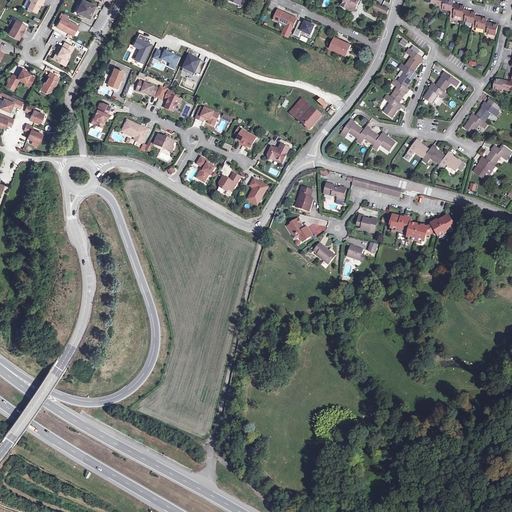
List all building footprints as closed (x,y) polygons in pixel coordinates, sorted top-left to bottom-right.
[(29,0),(30,1),(28,5),(31,7),(30,9),(35,12),(40,2),(41,3),(42,0),(29,0)] [(82,0),(79,0),(73,12),(87,19),(94,5),(82,0)] [(345,0),(343,6),(355,12),(360,0),(345,0)] [(426,0),(426,3),(436,5),(436,6),(439,6),(438,9),(451,11),(450,13),(455,14),(454,16),(462,17),(461,19),(465,19),(465,22),(474,23),(474,25),(478,26),(478,27),(485,29),(485,32),(487,32),(487,34),(496,35),(498,24),(491,23),(486,22),(486,19),(479,18),(473,17),(474,12),(468,11),(462,10),(463,6),(456,5),(452,4),(452,0),(426,0)] [(103,6),(100,14),(108,17),(111,9),(103,6)] [(279,11),(275,20),(289,27),(287,30),(287,29),(285,32),(283,36),(289,38),(293,30),(298,20),(279,11)] [(61,18),(56,27),(74,36),(80,26),(67,19),(68,16),(62,13),(59,17),(61,18)] [(15,19),(7,33),(17,39),(19,35),(20,36),(24,29),(23,28),(25,25),(15,19)] [(305,25),(301,23),(294,36),(299,38),(302,32),(312,36),(316,27),(306,23),(305,25)] [(444,33),(438,31),(436,38),(442,40),(444,33)] [(150,44),(144,41),(146,36),(138,33),(133,45),(139,48),(134,58),(142,62),(150,44)] [(343,44),(336,41),(332,49),(339,52),(338,54),(347,58),(348,57),(350,58),(353,52),(351,50),(353,46),(344,42),(343,44)] [(52,58),(62,64),(65,59),(69,51),(70,52),(73,47),(64,42),(62,47),(61,46),(58,51),(57,54),(55,53),(52,58)] [(161,61),(162,59),(170,64),(169,67),(174,69),(175,66),(181,54),(167,48),(166,49),(159,46),(154,58),(161,61)] [(405,71),(399,81),(398,80),(395,84),(398,87),(392,96),(390,95),(387,100),(391,103),(385,112),(394,118),(398,112),(400,108),(401,109),(404,104),(402,102),(405,97),(407,93),(408,94),(411,89),(408,87),(412,82),(414,78),(415,79),(419,73),(416,72),(419,67),(422,62),(423,63),(426,58),(412,49),(409,53),(412,55),(406,65),(405,64),(402,69),(405,71)] [(206,63),(189,55),(182,70),(194,76),(196,72),(200,75),(206,63)] [(107,82),(115,86),(119,78),(120,78),(123,71),(115,66),(107,82)] [(34,77),(26,73),(21,70),(17,77),(12,75),(8,83),(15,87),(19,79),(25,83),(26,82),(30,84),(34,77)] [(59,77),(49,72),(47,77),(48,77),(45,82),(44,82),(40,89),(46,92),(50,91),(52,87),(53,87),(55,85),(59,77)] [(448,93),(447,92),(453,83),(456,86),(460,81),(446,72),(443,77),(441,80),(438,85),(434,83),(431,89),(429,93),(425,98),(434,104),(441,95),(444,98),(448,93)] [(511,89),(511,78),(511,81),(501,80),(496,79),(495,89),(503,90),(503,89),(511,91),(511,89)] [(158,89),(140,80),(136,90),(150,96),(151,95),(154,96),(158,89)] [(126,96),(130,98),(134,88),(130,87),(126,96)] [(182,98),(169,91),(166,98),(169,100),(165,109),(173,113),(177,104),(179,105),(182,98)] [(6,99),(2,98),(0,102),(0,109),(9,113),(15,99),(8,95),(6,99)] [(159,99),(156,105),(162,108),(165,102),(159,99)] [(295,118),(307,103),(303,99),(291,114),(295,118)] [(327,104),(321,99),(318,103),(324,108),(327,104)] [(482,111),(478,116),(474,113),(471,118),(472,119),(469,124),(466,127),(475,133),(481,125),(485,127),(488,123),(487,122),(493,113),(496,115),(500,111),(486,101),(483,106),(485,107),(482,111)] [(93,123),(100,127),(103,122),(101,121),(103,117),(105,117),(110,106),(102,102),(101,104),(98,110),(96,109),(92,118),(95,119),(93,123)] [(36,107),(28,103),(24,111),(30,114),(28,120),(38,124),(43,114),(34,110),(36,107)] [(322,116),(307,103),(295,118),(310,130),(322,116)] [(218,115),(204,107),(203,109),(200,108),(195,118),(202,122),(203,119),(213,124),(218,115)] [(13,119),(2,114),(1,117),(0,116),(0,127),(4,130),(6,125),(10,127),(13,119)] [(366,139),(375,145),(374,146),(379,149),(382,145),(390,151),(396,142),(391,139),(387,137),(388,136),(383,132),(381,136),(375,133),(371,130),(372,129),(367,126),(365,129),(359,126),(355,124),(356,123),(351,119),(342,133),(347,136),(350,132),(359,138),(358,140),(363,143),(366,139)] [(142,144),(146,137),(141,134),(143,129),(133,124),(134,123),(128,120),(123,129),(130,133),(128,135),(135,138),(135,140),(142,144)] [(33,126),(26,123),(24,129),(29,132),(26,139),(38,144),(42,134),(32,130),(33,126)] [(238,143),(243,146),(249,135),(241,130),(235,140),(239,142),(238,143)] [(154,144),(164,149),(167,148),(172,151),(174,147),(174,145),(175,142),(171,139),(168,140),(165,139),(165,138),(159,134),(154,144)] [(255,138),(249,135),(243,146),(245,147),(245,146),(249,148),(255,138)] [(448,164),(457,171),(459,167),(463,170),(467,165),(459,159),(454,156),(455,154),(451,151),(448,155),(443,152),(439,149),(440,148),(436,145),(432,150),(426,146),(423,144),(423,142),(418,139),(409,151),(414,155),(417,152),(426,158),(426,157),(431,160),(433,157),(442,163),(441,165),(446,168),(448,164)] [(288,147),(281,143),(277,150),(271,147),(270,149),(270,151),(268,152),(266,155),(268,160),(273,158),(275,160),(278,159),(278,161),(280,163),(288,147)] [(490,156),(488,159),(484,157),(481,162),(482,163),(479,166),(476,171),(485,177),(491,169),(495,171),(498,166),(497,166),(503,157),(506,159),(509,154),(497,145),(493,150),(494,151),(490,156)] [(196,177),(202,180),(204,176),(206,177),(208,174),(209,174),(214,167),(206,162),(207,161),(200,156),(196,163),(202,167),(203,168),(202,170),(200,169),(196,177)] [(228,190),(231,192),(239,178),(233,174),(229,181),(222,177),(218,184),(219,187),(222,189),(226,192),(228,190)] [(355,178),(353,185),(376,191),(377,189),(380,190),(380,192),(402,197),(404,190),(355,178)] [(254,179),(250,186),(255,189),(254,189),(250,195),(253,196),(250,201),(257,205),(260,198),(261,199),(267,187),(254,179)] [(340,189),(337,188),(335,188),(335,186),(328,184),(325,193),(337,197),(336,200),(343,201),(347,189),(341,188),(340,189)] [(306,188),(302,209),(315,212),(317,203),(314,203),(317,191),(306,188)] [(439,217),(437,218),(435,219),(436,220),(431,223),(431,226),(428,226),(427,228),(423,227),(423,225),(421,224),(419,223),(418,225),(412,224),(413,219),(407,217),(407,215),(405,215),(402,215),(401,217),(394,215),(392,221),(395,222),(394,225),(393,228),(396,228),(398,229),(398,230),(403,232),(403,230),(407,231),(409,232),(409,236),(411,237),(414,238),(414,240),(418,241),(419,239),(422,240),(425,241),(427,236),(429,235),(429,234),(433,232),(432,231),(435,229),(439,237),(441,235),(443,234),(444,235),(449,232),(448,231),(450,229),(452,228),(451,226),(449,223),(452,221),(448,215),(441,219),(439,217)] [(367,219),(362,217),(360,227),(365,229),(364,231),(377,234),(380,223),(375,221),(374,223),(367,221),(367,219)] [(298,219),(290,224),(290,226),(288,227),(293,236),(298,233),(300,236),(298,237),(302,243),(312,237),(306,228),(303,230),(300,224),(301,223),(298,219)] [(319,244),(315,251),(319,254),(317,257),(329,264),(335,254),(319,244)] [(357,247),(351,245),(348,256),(360,260),(364,250),(356,247),(357,247)]
